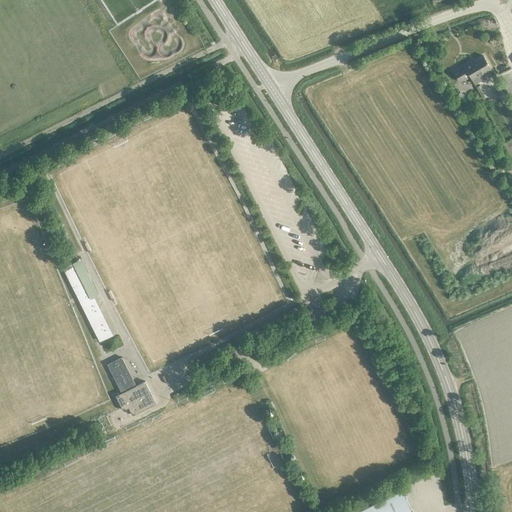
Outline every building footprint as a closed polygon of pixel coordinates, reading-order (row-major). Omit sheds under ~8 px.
[(65,0),(57,0),(47,6),(51,13),(67,4),(65,0)] [(39,3),(23,13),(28,20),(43,10),(39,3)] [(71,12),(66,15),(69,20),(84,11),(80,5),(75,9),(74,8),(70,11),(71,12)] [(35,25),(31,28),(34,33),(49,24),(45,19),(40,22),(39,21),(35,24),(35,25)] [(79,25),(75,28),(78,34),(92,24),(89,19),(84,22),(83,22),(79,25)] [(10,28),(0,33),(0,42),(14,35),(10,28)] [(88,39),(83,42),(87,47),(101,38),(97,33),(92,36),(92,35),(87,38),(88,39)] [(48,41),(32,49),(36,57),(52,48),(48,41)] [(8,48),(3,50),(6,56),(21,48),(18,43),(13,45),(12,44),(8,47),(8,48)] [(97,52),(92,55),(95,60),(110,51),(106,46),(101,49),(100,48),(96,51),(97,52)] [(55,55),(39,64),(43,71),(59,62),(55,55)] [(483,74),(491,70),(483,56),(472,62),(471,61),(453,71),(459,82),(470,76),(472,79),(482,73),(483,74)] [(16,62),(11,65),(14,70),(29,62),(26,57),(20,60),(20,59),(15,61),(16,62)] [(62,65),(57,68),(61,73),(75,64),(71,59),(66,62),(66,61),(61,64),(62,65)] [(101,69),(85,78),(88,85),(105,76),(101,69)] [(82,70),(67,80),(71,87),(87,77),(82,70)] [(23,76),(18,79),(21,84),(36,76),(33,71),(27,74),(27,73),(22,75),(23,76)] [(30,90),(25,93),(28,98),(43,91),(40,85),(35,88),(35,87),(34,87),(30,89),(30,90)] [(47,98),(31,107),(35,114),(51,105),(47,98)] [(14,106),(0,113),(0,118),(2,122),(18,114),(14,106)] [(63,267),(100,341),(114,335),(95,296),(100,294),(82,258),(63,267)] [(121,357),(107,364),(121,393),(116,396),(123,410),(128,407),(132,415),(156,403),(145,381),(136,386),(121,357)] [(412,511),(401,489),(354,511),(412,511)]
